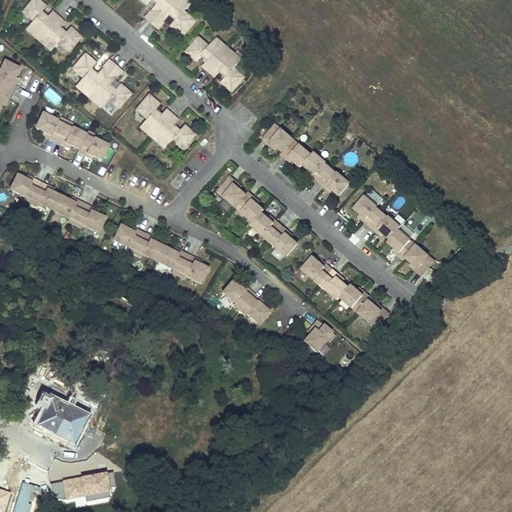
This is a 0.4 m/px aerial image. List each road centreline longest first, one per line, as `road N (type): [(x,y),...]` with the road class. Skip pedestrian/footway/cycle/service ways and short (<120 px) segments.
road 1 (residential): [(405,294),(234,138)]
road 2 (residential): [(234,138),(218,109),(88,0)]
road 3 (residential): [(9,136),(167,211)]
road 4 (residential): [(167,211),(226,240),(298,300)]
